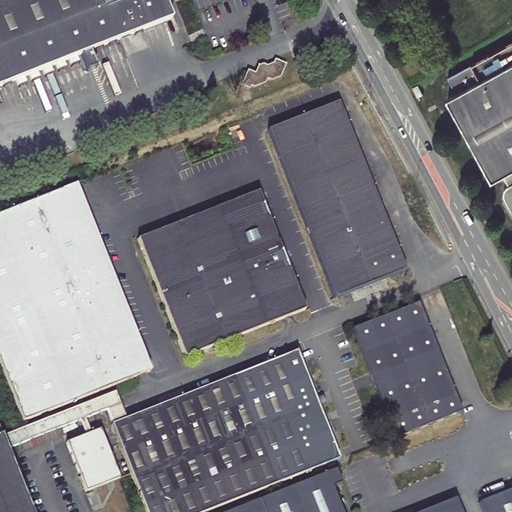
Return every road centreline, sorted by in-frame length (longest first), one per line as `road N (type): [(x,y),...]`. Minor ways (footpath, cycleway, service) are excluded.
road 1 (tertiary): [(332,0),(511,343)]
road 2 (tertiary): [(511,295),(349,0)]
